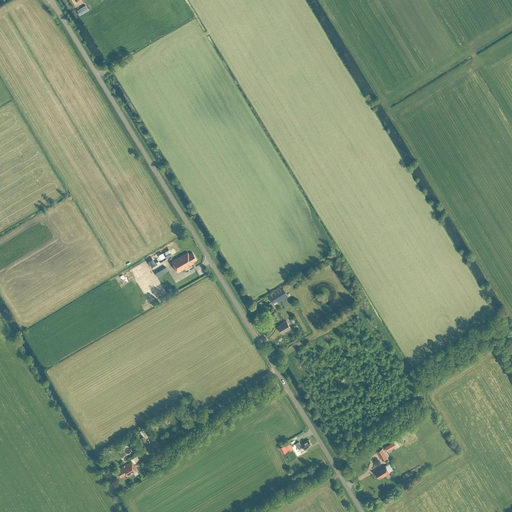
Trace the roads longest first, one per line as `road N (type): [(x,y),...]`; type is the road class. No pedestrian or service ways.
road 1 (unclassified): [(362,511),(51,0)]
road 2 (track): [(276,370),(136,458)]
